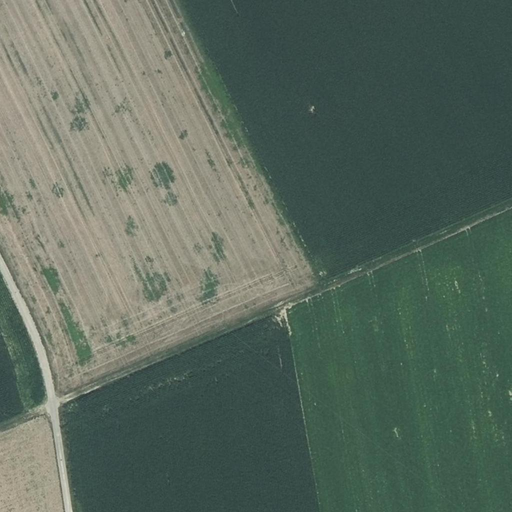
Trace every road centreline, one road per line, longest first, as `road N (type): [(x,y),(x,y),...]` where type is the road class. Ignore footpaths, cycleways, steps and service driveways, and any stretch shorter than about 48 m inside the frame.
road 1 (track): [(0,427),(511,200)]
road 2 (track): [(69,511),(42,345),(0,258)]
